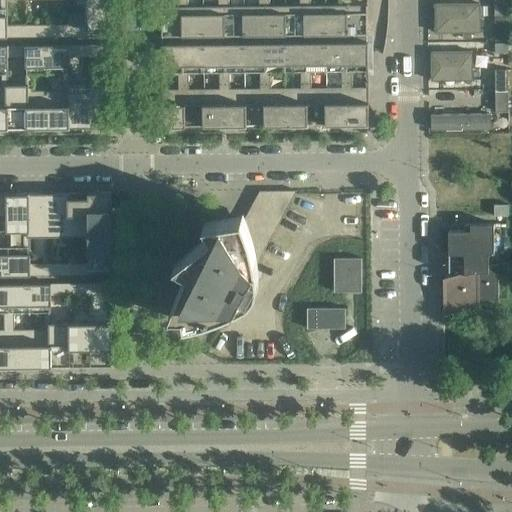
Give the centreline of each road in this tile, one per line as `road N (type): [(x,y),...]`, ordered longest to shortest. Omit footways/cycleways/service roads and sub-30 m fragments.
road 1 (residential): [(410,388),(0,396)]
road 2 (tertiary): [(0,460),(285,456),(409,464)]
road 3 (tertiary): [(409,428),(0,439)]
road 4 (residential): [(0,165),(408,161)]
road 5 (unclassified): [(410,388),(408,161)]
road 6 (unclassified): [(408,161),(408,0)]
